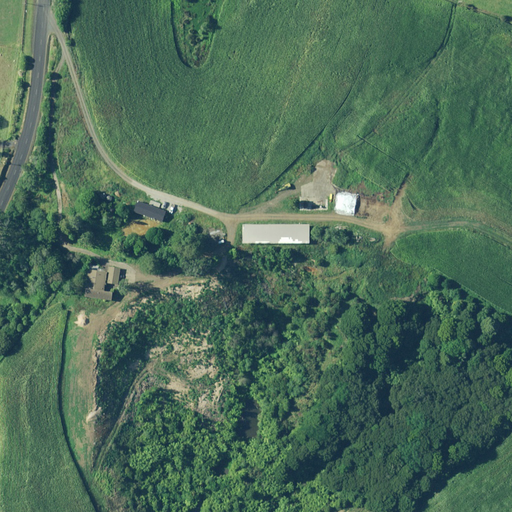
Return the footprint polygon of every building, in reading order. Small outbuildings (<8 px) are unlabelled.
[(416,105),(410,103),(408,110),(413,112),(416,105)] [(425,121),(407,114),(396,145),(416,152),(425,121)] [(391,145),(374,139),(365,164),(382,170),(391,145)] [(357,153),(343,148),(332,179),(345,184),(357,153)] [(328,211),(328,197),(299,196),(299,211),(328,211)] [(310,243),(310,224),(243,225),(243,243),(310,243)] [(119,284),(121,268),(109,267),(107,283),(119,284)] [(106,272),(88,270),(85,297),(112,299),(113,292),(104,291),(106,272)]
